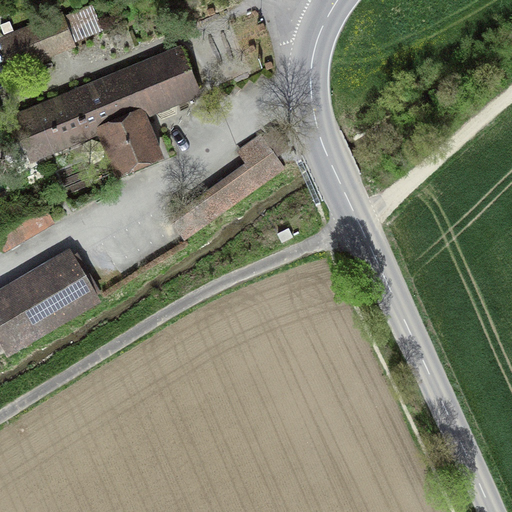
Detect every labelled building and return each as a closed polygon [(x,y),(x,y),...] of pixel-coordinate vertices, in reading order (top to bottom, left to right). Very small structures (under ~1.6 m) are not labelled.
[(0,37),(0,44),(10,72),(76,48),(75,44),(104,33),(93,4),(14,33),(10,22),(0,25),(0,28),(3,37),(0,37)] [(182,47),(12,114),(32,164),(98,138),(116,183),(166,163),(148,120),(202,98),(182,47)] [(286,170),(259,133),(234,152),(244,166),(169,221),(185,243),(286,170)] [(52,229),(32,195),(0,213),(0,247),(5,256),(52,229)] [(289,228),(277,234),(282,243),(294,238),(289,228)] [(102,305),(70,250),(0,290),(0,348),(7,359),(102,305)]
